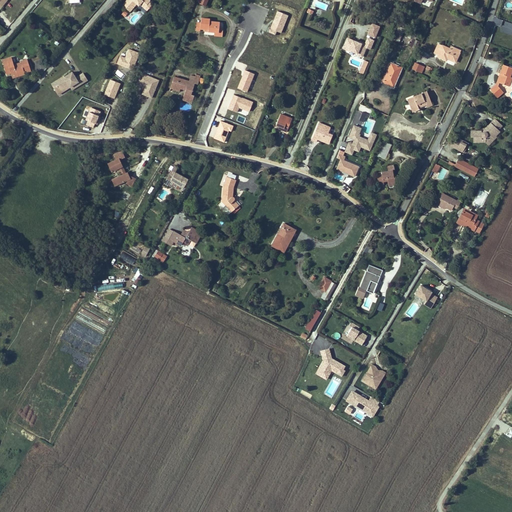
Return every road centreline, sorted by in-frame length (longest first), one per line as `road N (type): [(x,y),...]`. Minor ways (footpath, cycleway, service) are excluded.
road 1 (unclassified): [(8,114),(56,134),(179,144),(284,168)]
road 2 (residential): [(495,0),(475,65),(389,233)]
road 3 (residential): [(106,0),(8,114)]
road 4 (unclassified): [(389,233),(511,311)]
road 5 (residential): [(341,38),(284,168)]
road 6 (unknown): [(378,225),(320,348)]
road 7 (unclassified): [(284,168),(323,184),(389,233)]
